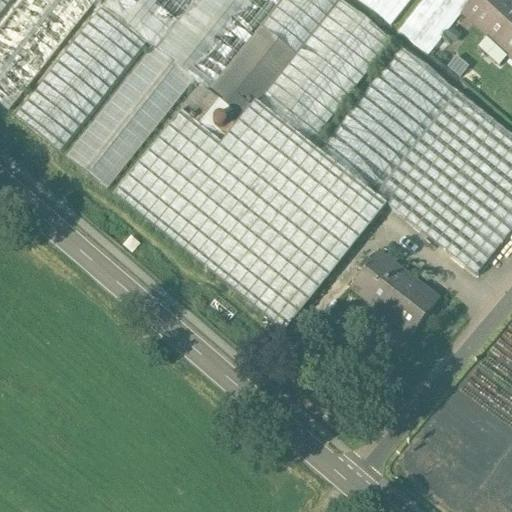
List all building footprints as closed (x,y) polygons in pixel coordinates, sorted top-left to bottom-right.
[(394,44),(338,0),(0,0),(0,22),(17,0),(91,0),(243,121),(246,124),(260,106),(389,208),(478,280),(511,237),(511,138),(403,51),(328,145),(320,138),(394,44)] [(243,121),(91,0),(25,0),(0,32),(0,105),(11,115),(95,10),(100,13),(16,118),(63,156),(146,51),(151,55),(67,160),(110,193),(193,89),(198,92),(181,113),(183,115),(223,148),(243,121)] [(356,0),(393,29),(416,0),(429,0),(401,35),(430,59),(461,20),(464,17),(476,0),(356,0)] [(511,6),(511,1),(510,0),(476,0),(464,17),(477,29),(490,14),(498,21),(511,6)] [(511,6),(498,21),(490,14),(477,29),(490,41),(511,60),(511,61),(511,6)] [(511,60),(490,41),(480,51),(502,70),(511,60)] [(243,121),(223,148),(183,115),(117,199),(287,335),(389,208),(260,106),(246,124),(243,121)] [(429,294),(381,257),(374,266),(368,262),(361,271),(366,276),(353,292),(396,326),(421,294),(425,298),(429,294)] [(421,294),(396,326),(413,339),(441,304),(429,294),(425,298),(421,294)]
